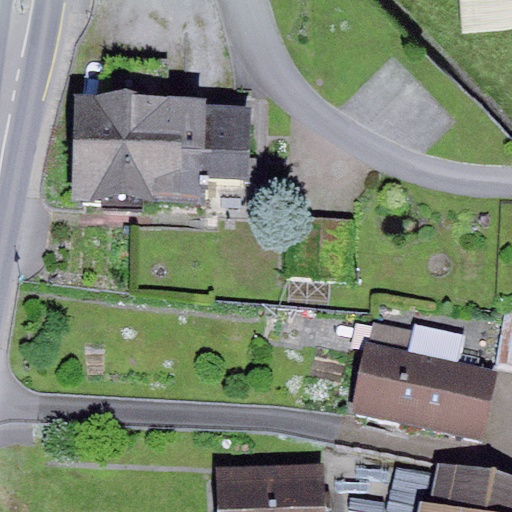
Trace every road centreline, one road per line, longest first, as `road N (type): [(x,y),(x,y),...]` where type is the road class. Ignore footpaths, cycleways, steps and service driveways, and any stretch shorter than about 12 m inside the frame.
road 1 (residential): [(249,0),(261,39),(322,111),(387,153),(511,171)]
road 2 (unknown): [(383,0),(502,134)]
road 3 (primary): [(26,0),(0,160)]
